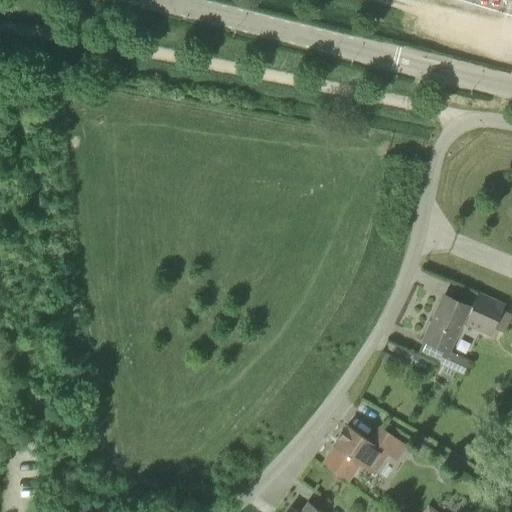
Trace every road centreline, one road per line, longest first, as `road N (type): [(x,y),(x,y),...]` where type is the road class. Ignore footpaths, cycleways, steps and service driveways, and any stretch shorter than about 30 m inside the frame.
road 1 (unclassified): [(231,511),(310,435),(389,317),(419,242),(443,134),(459,121),(511,125)]
road 2 (track): [(459,121),(422,105),(0,25)]
road 3 (tertiary): [(511,83),(160,0)]
